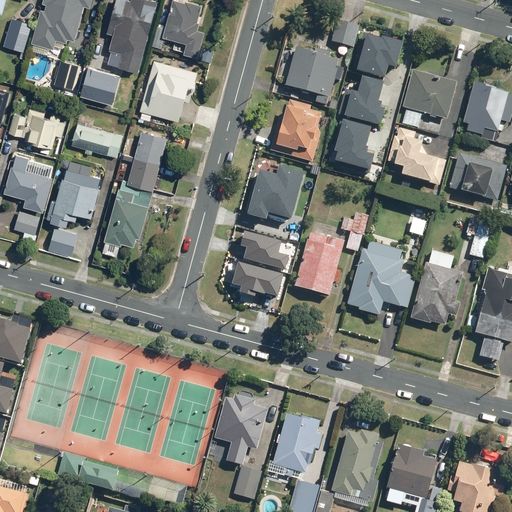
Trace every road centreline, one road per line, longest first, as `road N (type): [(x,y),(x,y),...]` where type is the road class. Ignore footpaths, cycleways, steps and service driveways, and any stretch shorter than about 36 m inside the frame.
road 1 (residential): [(176,321),(511,414)]
road 2 (residential): [(262,0),(176,321)]
road 3 (residential): [(0,273),(176,321)]
